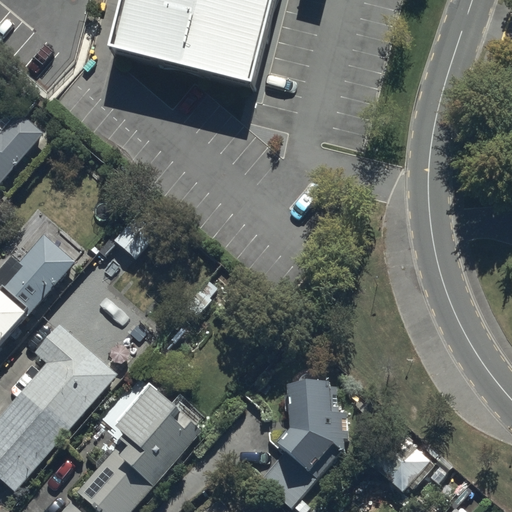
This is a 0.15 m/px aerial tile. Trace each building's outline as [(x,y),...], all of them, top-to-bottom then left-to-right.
[(130,0),(118,50),(262,86),(284,0),(130,0)] [(0,184),(45,134),(21,113),(4,132),(1,129),(0,130),(0,184)] [(166,227),(144,209),(117,242),(139,260),(166,227)] [(0,352),(78,264),(47,237),(24,263),(16,256),(0,274),(0,352)] [(121,377),(64,328),(40,355),(51,365),(0,423),(0,474),(20,492),(121,377)] [(349,412),(334,412),(333,382),(290,384),(291,397),(287,397),(288,413),(291,412),(292,431),(279,444),(290,455),(261,483),(292,511),(294,509),(297,511),(309,511),(312,510),(300,500),(350,449),(349,412)] [(105,511),(134,511),(205,434),(199,428),(204,422),(182,403),(180,405),(156,383),(120,423),(128,430),(124,434),(128,438),(81,490),(105,511)] [(397,425),(365,459),(402,494),(410,486),(415,491),(436,468),(428,459),(430,457),(397,425)] [(228,511),(220,501),(206,511),(228,511)]
